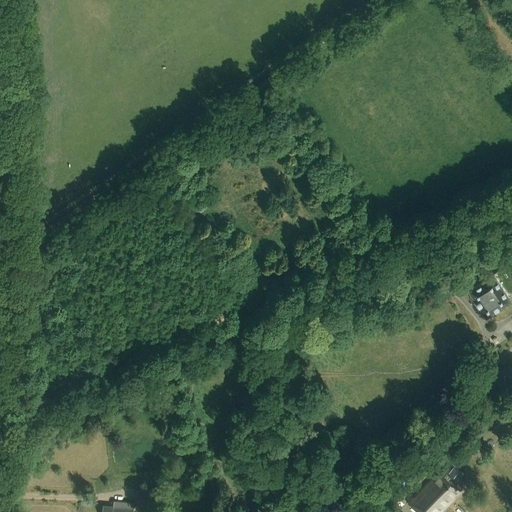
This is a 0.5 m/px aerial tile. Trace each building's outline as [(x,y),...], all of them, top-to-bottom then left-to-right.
[(487,314),(511,298),(494,273),(470,289),(487,314)] [(461,452),(489,428),(484,421),(456,445),(461,452)] [(450,459),(448,461),(412,497),(426,511),(440,511),(465,487),(458,480),(464,473),(455,465),(456,462),(453,458),(450,460),(450,459)] [(177,484),(192,484),(193,472),(177,472),(177,484)] [(162,509),(163,491),(141,489),(140,507),(162,509)] [(133,511),(135,503),(114,501),(114,505),(103,504),(102,511),(133,511)]
